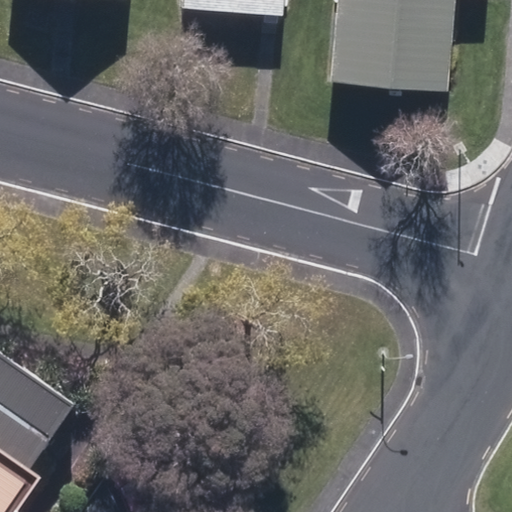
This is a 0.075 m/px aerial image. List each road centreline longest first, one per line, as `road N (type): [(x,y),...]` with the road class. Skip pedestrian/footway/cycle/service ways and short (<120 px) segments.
road 1 (unclassified): [(0,133),(511,270)]
road 2 (unclassified): [(511,299),(409,511)]
